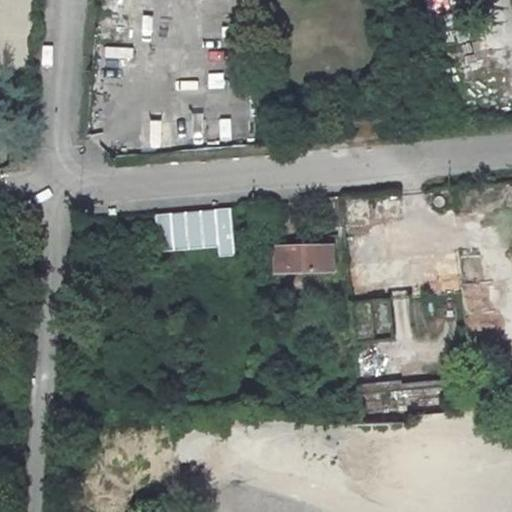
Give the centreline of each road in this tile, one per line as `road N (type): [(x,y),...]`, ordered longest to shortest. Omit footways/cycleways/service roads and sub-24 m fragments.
road 1 (residential): [(511,159),(51,191)]
road 2 (residential): [(30,511),(51,191)]
road 3 (residential): [(51,191),(64,0)]
